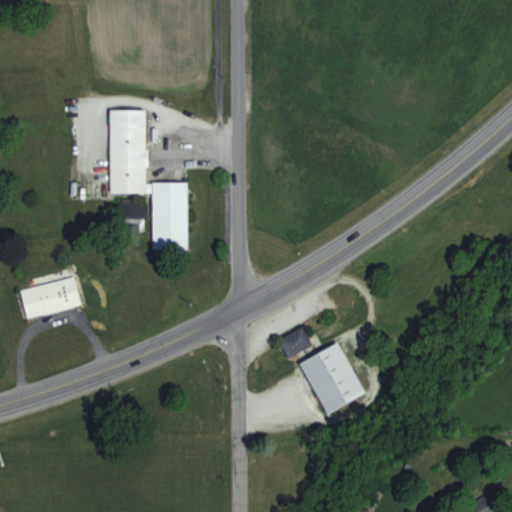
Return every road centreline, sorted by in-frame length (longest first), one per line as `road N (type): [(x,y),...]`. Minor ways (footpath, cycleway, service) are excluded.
road 1 (primary): [(239,311),(357,237),(511,116)]
road 2 (tertiary): [(239,311),(237,0)]
road 3 (primary): [(0,409),(136,361),(239,311)]
road 4 (residential): [(239,511),(239,311)]
